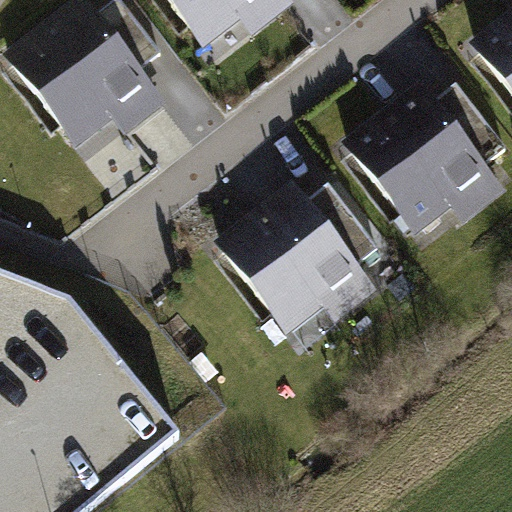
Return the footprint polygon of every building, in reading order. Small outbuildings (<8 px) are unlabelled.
[(165,0),(208,56),(243,30),(252,42),(292,12),(283,0),(165,0)] [(81,2),(9,58),(84,155),(119,128),(128,140),(166,111),(133,68),(97,21),(81,2)] [(118,5),(97,21),(133,68),(154,51),(118,5)] [(511,12),(460,51),(511,120),(511,12)] [(167,55),(146,83),(177,107),(199,78),(167,55)] [(410,91),(331,151),(405,250),(445,220),(454,232),(494,202),(461,159),(424,112),(410,91)] [(446,94),(424,112),(461,159),(483,141),(446,94)] [(287,188),(208,248),(283,347),(322,317),(331,329),(371,299),(339,256),(301,209),(287,188)] [(324,191),(301,209),(339,256),(361,238),(324,191)]
